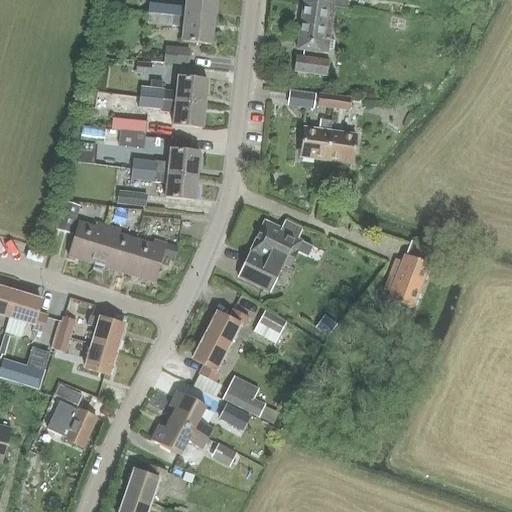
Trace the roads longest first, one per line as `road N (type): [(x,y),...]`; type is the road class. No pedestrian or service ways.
road 1 (residential): [(176,319),(228,191),(251,0)]
road 2 (residential): [(85,511),(176,319)]
road 3 (residential): [(176,319),(0,265)]
